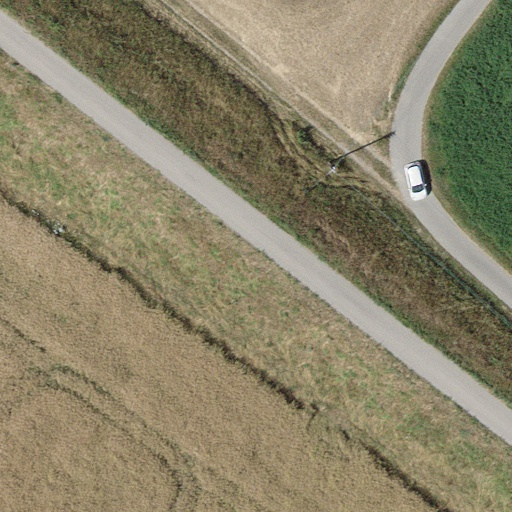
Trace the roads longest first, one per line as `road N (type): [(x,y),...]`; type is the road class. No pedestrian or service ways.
road 1 (residential): [(0,31),(511,426)]
road 2 (track): [(511,292),(425,205),(407,148),(423,77),(477,0)]
